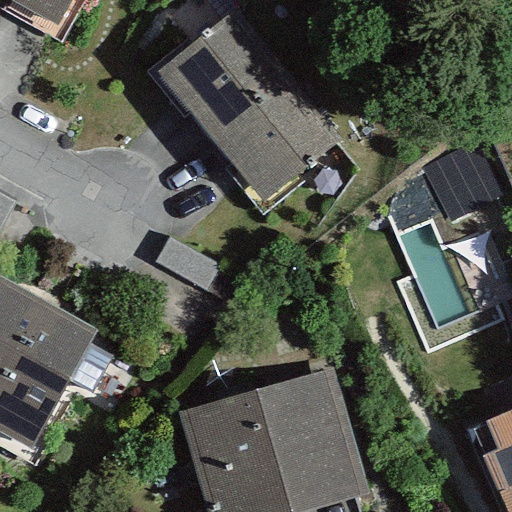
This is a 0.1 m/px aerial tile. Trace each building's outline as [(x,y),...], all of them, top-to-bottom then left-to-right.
[(82,0),(0,0),(0,17),(59,47),(82,0)] [(243,20),(161,89),(273,215),(351,150),(243,20)] [(0,185),(0,237),(24,196),(0,185)] [(184,233),(163,266),(210,296),(232,263),(184,233)] [(91,346),(0,293),(0,457),(20,469),(91,346)] [(339,374),(184,416),(210,511),(334,511),(374,501),(339,374)] [(511,511),(511,411),(465,433),(500,511),(511,511)]
